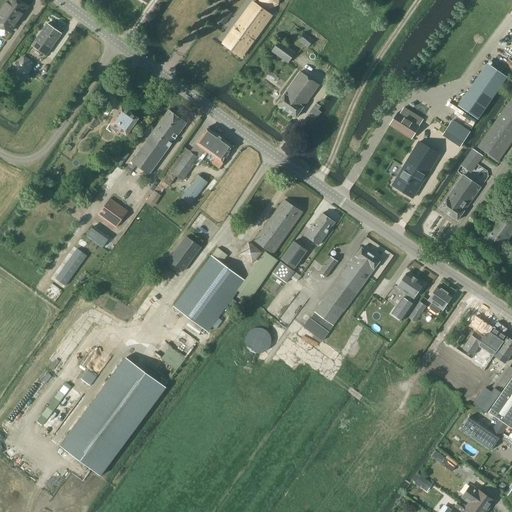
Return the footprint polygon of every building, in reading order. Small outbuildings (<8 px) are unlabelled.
[(0,20),(12,30),(30,6),(22,0),(10,0),(0,14),(0,13),(0,20)] [(259,0),(259,3),(268,9),(279,5),(279,0),(259,0)] [(253,2),(223,43),(242,57),(272,16),(253,2)] [(36,40),(32,46),(46,56),(62,34),(47,24),(36,40)] [(314,39),(295,25),(289,33),(308,47),(314,39)] [(288,63),(296,53),(279,41),(272,51),(288,63)] [(34,62),(24,55),(14,63),(18,74),(30,74),(34,62)] [(486,62),(457,104),(478,119),(508,77),(486,62)] [(319,85),(301,72),(277,104),(296,118),(319,85)] [(511,97),(478,147),(498,161),(511,141),(511,97)] [(316,103),(310,112),(318,117),(321,112),(318,110),(321,107),(316,103)] [(122,107),(110,123),(127,135),(138,119),(122,107)] [(399,115),(395,113),(389,123),(412,137),(418,127),(423,119),(405,107),(399,115)] [(169,110),(132,162),(126,170),(131,174),(137,166),(149,175),(187,123),(169,110)] [(99,121),(92,116),(76,137),(81,140),(90,128),(92,130),(99,121)] [(442,135),(460,147),(470,131),(452,119),(442,135)] [(183,146),(160,179),(162,181),(155,191),(154,190),(145,203),(153,208),(162,196),(160,195),(165,188),(166,189),(169,185),(170,186),(177,176),(182,180),(194,164),(197,166),(202,160),(208,153),(215,158),(212,163),(219,168),(223,163),(221,162),(233,146),(208,127),(191,151),(183,146)] [(393,185),(413,198),(439,156),(418,143),(406,163),(393,185)] [(472,148),(461,165),(471,172),(482,155),(472,148)] [(481,188),(463,175),(440,209),(457,221),(481,188)] [(182,199),(190,205),(206,182),(198,176),(182,199)] [(99,215),(116,227),(128,211),(110,199),(99,215)] [(255,242),(274,255),(303,212),(284,200),(255,242)] [(511,234),(511,214),(504,209),(482,240),(499,253),(511,234)] [(322,213),(306,236),(319,245),(335,223),(322,213)] [(480,223),(487,228),(491,222),(484,218),(480,223)] [(186,236),(167,260),(183,272),(202,248),(186,236)] [(294,240),(280,259),(295,269),(308,250),(294,240)] [(240,253),(253,264),(262,251),(249,241),(240,253)] [(77,248),(55,278),(66,285),(87,255),(77,248)] [(310,317),(303,326),(297,335),(334,362),(340,354),(323,341),(329,332),(333,325),(381,261),(362,248),(315,312),(318,314),(314,320),(310,317)] [(278,261),(266,251),(244,280),(237,290),(250,299),(278,261)] [(212,255),(175,305),(208,330),(237,290),(244,280),(212,255)] [(338,261),(331,256),(320,272),(326,277),(338,261)] [(302,276),(281,262),(273,273),(287,283),(292,276),(298,281),(302,276)] [(397,287),(406,293),(393,312),(403,320),(410,310),(407,308),(412,301),(408,299),(410,296),(413,298),(423,284),(407,273),(397,287)] [(432,304),(430,307),(430,309),(436,313),(438,313),(440,310),(442,311),(453,295),(439,286),(428,301),(432,304)] [(420,302),(416,307),(422,312),(426,306),(420,302)] [(476,316),(469,326),(476,330),(487,338),(494,328),(476,316)] [(270,343),(270,340),(269,336),(267,334),(265,332),(264,331),(260,329),(258,328),(254,328),(252,329),(249,329),(247,331),(245,333),(243,335),(242,338),(241,341),(241,343),(241,346),(242,348),(244,351),(245,353),(247,354),(250,356),(252,357),(256,357),(259,357),(261,356),(264,355),(266,353),(267,351),(269,349),(270,345),(270,343)] [(476,330),(474,332),(483,338),(477,346),(479,346),(485,351),(490,343),(492,345),(500,333),(494,328),(487,338),(476,330)] [(483,338),(474,332),(463,349),(473,355),(479,346),(477,346),(483,338)] [(459,344),(465,336),(459,333),(454,340),(459,344)] [(490,343),(485,351),(494,356),(507,337),(500,333),(492,345),(490,343)] [(494,356),(492,359),(503,367),(511,353),(511,340),(507,337),(494,356)] [(417,369),(430,346),(417,339),(404,361),(417,369)] [(101,475),(165,387),(125,358),(61,446),(101,475)] [(479,397),(479,396),(474,404),(483,410),(486,413),(491,405),(500,392),(501,393),(506,386),(511,377),(511,367),(508,364),(493,387),(494,388),(491,391),(486,388),(479,397)] [(511,377),(506,386),(501,393),(500,392),(491,405),(487,411),(500,420),(492,431),(500,437),(508,425),(511,427),(511,377)] [(492,431),(470,417),(461,429),(483,443),(492,449),(500,437),(492,431)] [(447,454),(436,446),(431,454),(442,462),(447,454)] [(415,482),(415,483),(427,492),(433,484),(421,475),(420,476),(416,473),(412,480),(415,482)] [(464,495),(472,501),(467,508),(472,511),(484,511),(492,501),(480,491),(478,493),(475,491),(476,490),(474,488),(473,489),(469,487),(464,495)]
